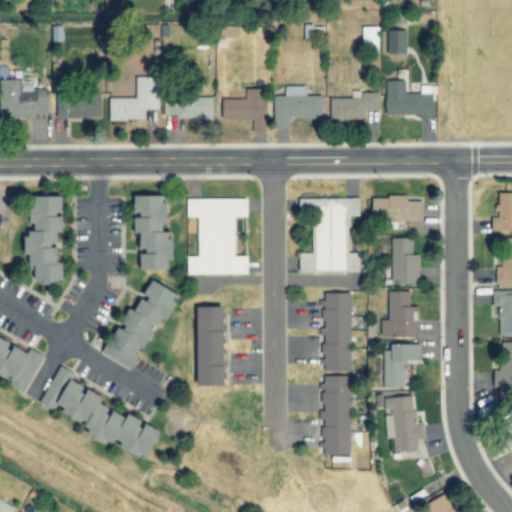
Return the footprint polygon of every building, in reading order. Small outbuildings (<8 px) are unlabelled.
[(378,27),(362,26),(362,50),(378,51),(378,27)] [(406,30),(387,30),(387,53),(406,53),(406,30)] [(158,109),(158,76),(135,76),(135,98),(108,98),(108,120),(144,120),(144,109),(158,109)] [(386,116),(434,115),(433,93),(405,94),(404,80),(385,80),(386,116)] [(98,97),(73,97),(73,84),(57,83),(56,117),(98,118),(98,97)] [(285,86),(285,96),(276,95),(275,127),(290,127),(290,117),(322,118),(322,96),(306,95),(306,86),(285,86)] [(265,133),(267,89),(246,88),(245,99),(222,98),(222,119),(253,120),(253,132),(265,133)] [(329,98),(330,119),(363,118),(363,109),(379,109),(379,92),(361,92),(361,97),(329,98)] [(211,98),(163,97),(163,118),(211,118),(211,98)] [(511,192),(498,192),(497,218),(491,217),(491,230),(511,230),(511,192)] [(135,195),(134,233),(140,234),(139,269),(169,269),(170,260),(175,260),(175,239),(171,238),(171,232),(163,232),(163,224),(169,224),(169,203),(165,203),(165,196),(135,195)] [(65,196),(33,196),(32,230),(27,230),(27,264),(36,264),(36,281),(64,281),(65,263),(59,263),(59,232),(64,232),(65,196)] [(371,197),(371,221),(422,220),(422,201),(407,201),(407,196),(371,197)] [(248,274),(248,256),(234,256),(234,217),(248,216),(248,198),(186,199),(186,217),(197,217),(197,256),(186,256),(186,275),(248,274)] [(299,272),(359,271),(359,253),(348,253),(348,216),(359,216),(359,198),(298,199),(299,217),(311,216),(312,253),(299,254),(299,272)] [(391,284),(418,284),(418,254),(411,254),(411,238),(390,238),(391,284)] [(511,238),(499,239),(500,266),(495,266),(495,286),(511,285),(511,238)] [(102,353),(130,370),(143,349),(145,350),(158,330),(161,332),(178,302),(175,300),(179,294),(154,279),(135,310),(130,307),(102,353)] [(499,335),(511,334),(511,290),(492,291),(492,305),(499,305),(499,335)] [(409,291),(387,292),(387,320),(380,320),(380,337),(417,336),(417,306),(409,306),(409,291)] [(349,371),(351,293),(324,292),(324,300),(321,300),(321,328),(318,328),(318,335),(321,335),(321,370),(349,371)] [(226,385),(225,306),(198,307),(199,386),(226,385)] [(42,355),(29,349),(28,351),(0,339),(0,374),(29,387),(42,355)] [(511,341),(501,342),(501,370),(493,370),(493,388),(499,388),(499,399),(511,398),(511,341)] [(383,350),(382,388),(403,388),(404,360),(419,361),(420,344),(392,343),(391,350),(383,350)] [(162,431),(102,403),(105,397),(73,381),(76,374),(58,365),(40,403),(53,409),(56,403),(66,407),(64,413),(91,425),(87,432),(114,445),(115,443),(149,459),(162,431)] [(349,455),(349,376),(321,376),(321,410),(318,410),(318,421),(321,421),(321,455),(349,455)] [(394,452),(418,450),(417,440),(424,439),(423,423),(415,423),(413,395),(374,398),(375,409),(392,408),(394,452)] [(511,416),(499,423),(511,451),(511,416)] [(457,511),(445,493),(425,505),(429,511),(457,511)] [(0,511),(11,511),(14,505),(0,498),(0,511)]
